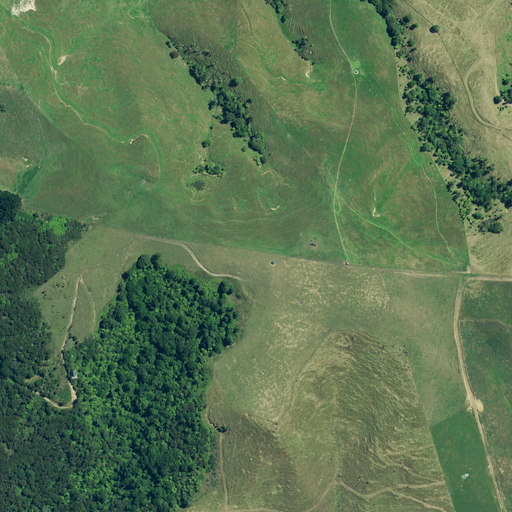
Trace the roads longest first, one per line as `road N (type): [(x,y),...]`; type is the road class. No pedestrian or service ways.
road 1 (track): [(0,382),(70,405),(61,350),(80,275),(133,239),(172,241),(210,272),(267,285)]
road 2 (track): [(503,511),(455,326),(464,279),(511,281)]
road 3 (track): [(296,511),(310,509),(333,480),(366,497),(390,488),(445,511)]
road 4 (track): [(511,104),(489,63),(466,83),(483,121),(511,131)]
road 5 (track): [(390,488),(443,482),(387,461),(390,454)]
